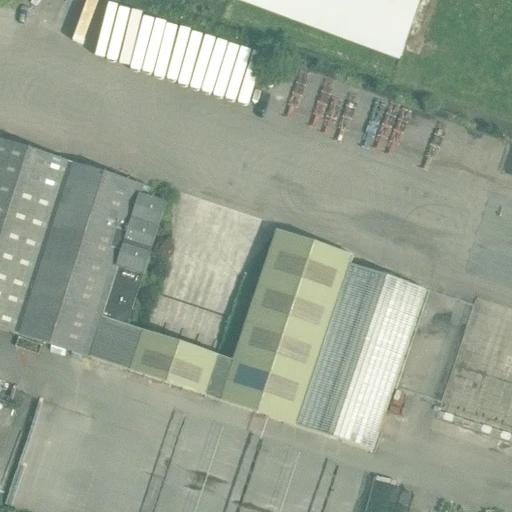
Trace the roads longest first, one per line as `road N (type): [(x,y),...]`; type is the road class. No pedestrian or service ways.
road 1 (unknown): [(511,474),(391,452),(0,334)]
road 2 (unknown): [(511,193),(466,184),(369,185),(245,147)]
road 3 (unknown): [(245,147),(0,74)]
road 4 (unknown): [(245,147),(198,320)]
